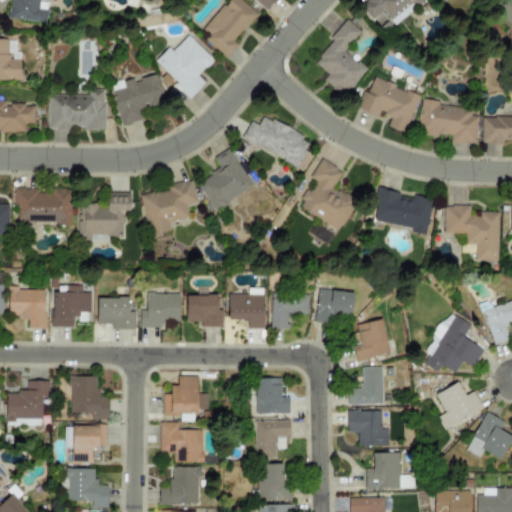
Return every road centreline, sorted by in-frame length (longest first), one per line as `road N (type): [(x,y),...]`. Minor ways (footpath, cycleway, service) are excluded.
road 1 (residential): [(0,159),(115,161),(169,150),(215,116),(317,0)]
road 2 (residential): [(317,358),(0,355)]
road 3 (residential): [(511,172),(391,158),(341,135),(258,67)]
road 4 (residential): [(134,357),(132,511)]
road 5 (residential): [(320,511),(317,358)]
